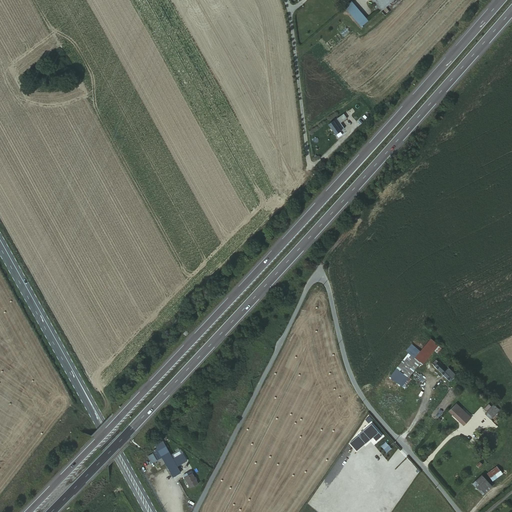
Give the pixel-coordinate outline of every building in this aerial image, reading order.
[(351,0),(349,0),(344,5),(362,25),(368,19),(351,0)] [(373,0),(381,8),(390,0),(373,0)] [(337,119),(347,112),(345,110),(335,117),(337,119)] [(348,114),(347,112),(337,119),(341,125),(345,122),(343,119),(348,114)] [(330,121),(338,131),(343,127),(341,125),(337,119),(335,117),(330,121)] [(423,349),(416,340),(413,342),(420,351),(423,349)] [(389,378),(400,386),(418,362),(407,354),(389,378)] [(449,374),(450,372),(447,370),(445,372),(438,364),(435,367),(446,379),(450,376),(449,374)] [(489,420),(496,410),(490,405),(488,407),(485,404),(481,410),(484,413),(482,415),(489,420)] [(453,405),(446,411),(462,426),(468,420),(453,405)] [(381,436),(371,424),(357,435),(365,444),(372,438),(375,441),(381,436)] [(356,451),(365,444),(357,435),(348,443),(356,451)] [(161,440),(154,445),(156,449),(161,458),(172,477),(179,473),(176,467),(172,460),(161,440)] [(161,458),(156,449),(151,452),(156,460),(161,458)] [(182,454),(172,460),(176,467),(186,461),(182,454)] [(494,470),(486,476),(491,481),(498,475),(494,470)] [(190,472),(182,477),(188,488),(196,484),(190,472)] [(485,486),(479,477),(469,485),(475,494),(485,486)]
